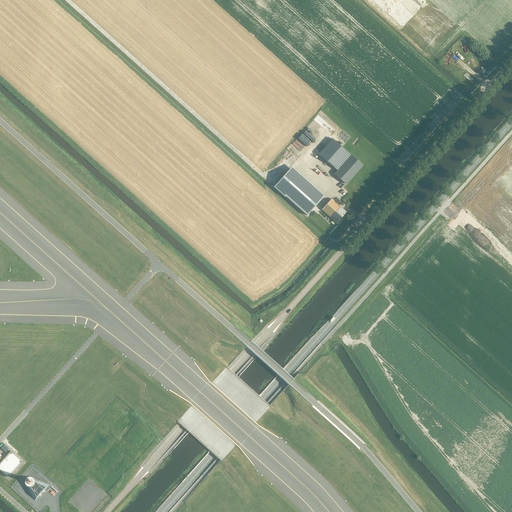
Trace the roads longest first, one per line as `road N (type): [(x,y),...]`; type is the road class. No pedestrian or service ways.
road 1 (tertiary): [(107,511),(511,60)]
road 2 (secondary): [(161,511),(511,122)]
